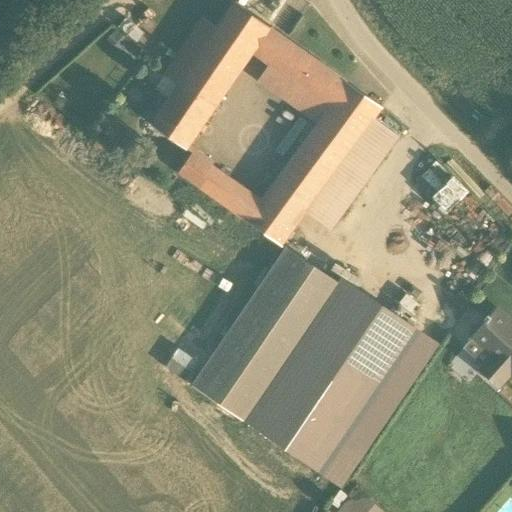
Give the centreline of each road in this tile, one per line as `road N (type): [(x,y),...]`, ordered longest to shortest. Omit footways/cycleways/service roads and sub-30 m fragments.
road 1 (unclassified): [(511,200),(352,33),(335,0)]
road 2 (unclassified): [(120,0),(0,105)]
